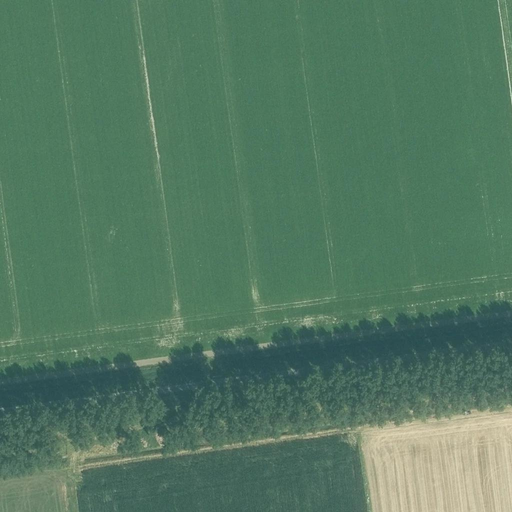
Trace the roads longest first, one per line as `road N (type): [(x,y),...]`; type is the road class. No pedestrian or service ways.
road 1 (unclassified): [(0,412),(511,342)]
road 2 (track): [(200,385),(164,419),(78,449),(71,511)]
